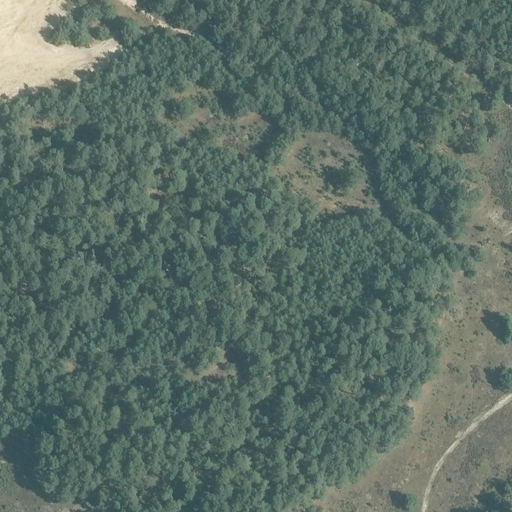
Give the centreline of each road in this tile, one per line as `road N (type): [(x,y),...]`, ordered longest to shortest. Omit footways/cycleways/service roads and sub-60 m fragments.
road 1 (track): [(511,107),(365,0)]
road 2 (track): [(424,511),(447,452),(511,394)]
